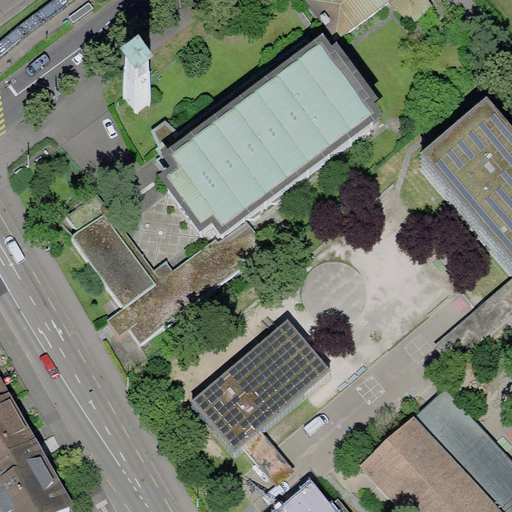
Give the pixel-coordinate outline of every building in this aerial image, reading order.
[(390,2),(411,24),(428,9),(426,7),(420,0),(317,0),(309,6),(322,25),(320,26),(325,32),(327,31),(328,32),(334,40),(336,42),(390,2)] [(319,62),(314,55),(334,40),(328,32),(308,47),(306,44),(239,93),(234,93),(228,98),(227,102),(217,109),(213,109),(207,113),(206,118),(196,125),(192,125),(186,129),(185,134),(175,141),(173,139),(175,136),(165,127),(154,135),(159,148),(162,147),(164,149),(158,153),(180,183),(168,192),(184,213),(201,237),(213,228),(222,240),(230,234),(232,236),(238,232),(236,230),(249,220),(253,221),(259,216),(260,212),(270,205),(275,205),(281,201),(282,196),(291,189),(296,189),(302,185),(303,180),(372,129),(363,117),(368,113),(335,68),(330,72),(321,60),(319,62)] [(139,87),(137,88),(136,87),(135,88),(136,90),(126,98),(124,96),(124,97),(124,98),(123,99),(124,100),(125,99),(135,112),(134,113),(135,115),(136,114),(137,115),(138,114),(137,112),(147,104),(149,106),(150,105),(149,104),(150,103),(149,102),(148,103),(138,90),(140,89),(139,87)] [(511,145),(486,115),(421,170),(511,277),(511,145)] [(140,347),(267,253),(250,229),(221,250),(215,242),(169,277),(162,267),(153,273),(97,197),(66,220),(79,237),(71,243),(89,267),(123,312),(117,316),(140,347)] [(234,459),(244,451),(272,483),(288,470),(260,437),(331,377),(287,326),(191,408),(234,459)] [(0,467),(32,449),(12,415),(5,403),(0,405),(0,467)] [(511,511),(511,495),(431,408),(412,426),(411,425),(361,471),(363,472),(364,472),(401,511),(511,511)] [(68,511),(43,468),(32,449),(0,467),(0,511),(68,511)] [(330,511),(311,488),(282,511),(330,511)]
